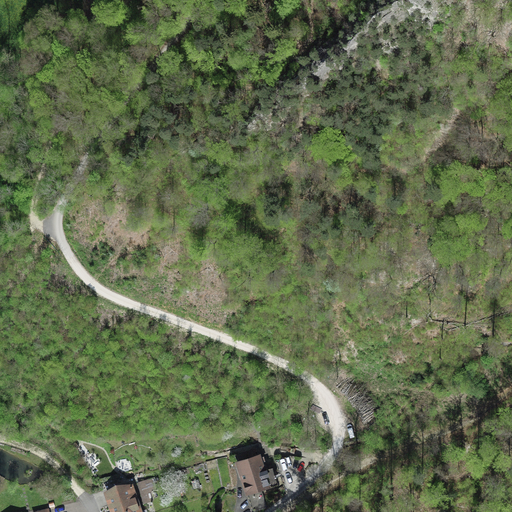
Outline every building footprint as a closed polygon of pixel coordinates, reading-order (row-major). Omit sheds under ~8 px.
[(255,449),(235,456),(237,463),(236,463),(246,493),(275,484),(272,475),(264,477),(258,456),(257,456),(255,449)] [(280,479),(289,476),(284,459),(274,462),(280,479)] [(154,478),(137,483),(142,503),(151,501),(149,492),(157,489),(154,478)] [(106,494),(112,511),(135,511),(130,498),(135,497),(131,485),(106,494)] [(251,511),(253,511),(266,508),(261,494),(247,498),(251,511)]
